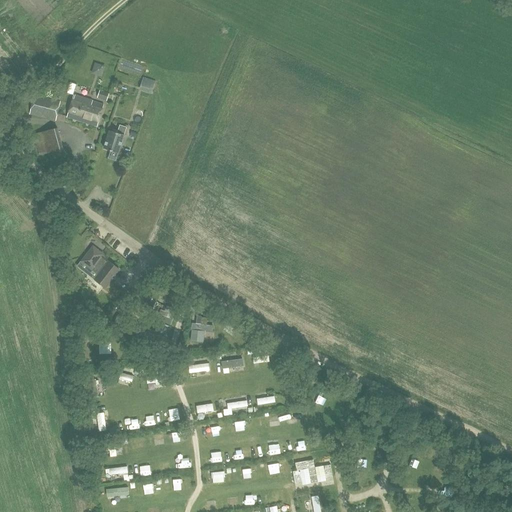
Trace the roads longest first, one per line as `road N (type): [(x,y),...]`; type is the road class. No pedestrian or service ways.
road 1 (track): [(511,459),(267,335),(106,226)]
road 2 (track): [(119,0),(44,79),(21,92),(0,90)]
road 3 (unclassified): [(106,226),(35,169),(0,128)]
road 4 (unknown): [(396,450),(335,443),(329,465),(338,511)]
